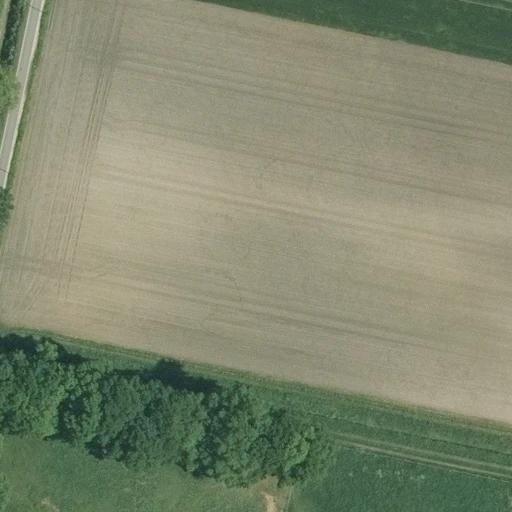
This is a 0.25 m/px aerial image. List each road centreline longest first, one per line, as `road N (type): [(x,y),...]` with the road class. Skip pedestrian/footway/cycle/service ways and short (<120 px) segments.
road 1 (track): [(0,346),(511,453)]
road 2 (unclassified): [(0,182),(38,0)]
